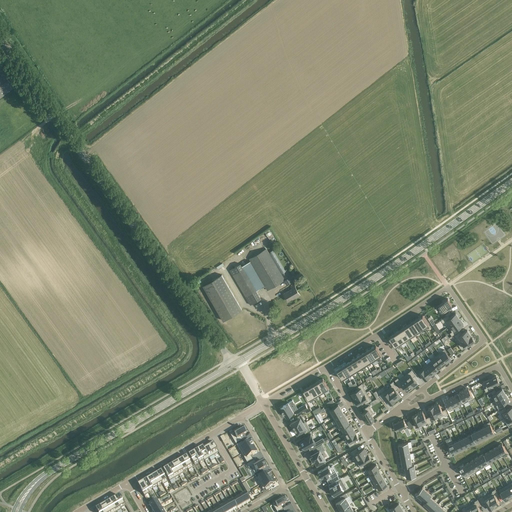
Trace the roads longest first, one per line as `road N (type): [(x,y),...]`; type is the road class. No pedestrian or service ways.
road 1 (unclassified): [(233,364),(0,36)]
road 2 (secondary): [(239,361),(511,182)]
road 3 (residential): [(423,388),(484,340),(449,289),(326,366)]
road 4 (secondary): [(16,511),(52,470),(233,364)]
road 5 (residential): [(242,416),(128,482)]
road 6 (unclassified): [(326,511),(263,404)]
